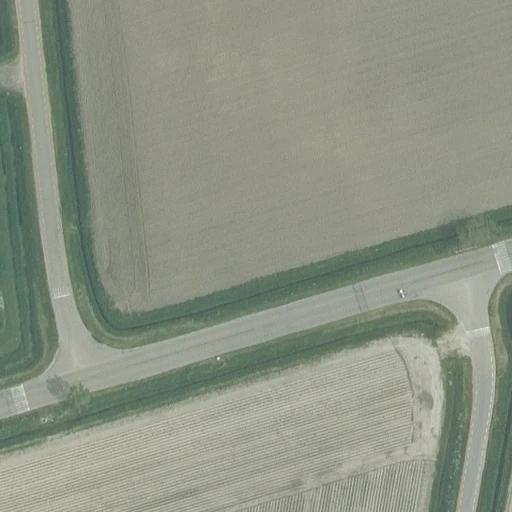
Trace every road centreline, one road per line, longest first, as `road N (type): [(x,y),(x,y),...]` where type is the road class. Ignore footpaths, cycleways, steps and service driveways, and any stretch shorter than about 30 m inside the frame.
road 1 (tertiary): [(82,380),(461,269)]
road 2 (tertiary): [(82,380),(52,250),(25,0)]
road 3 (unclassified): [(465,511),(483,368),(461,269)]
